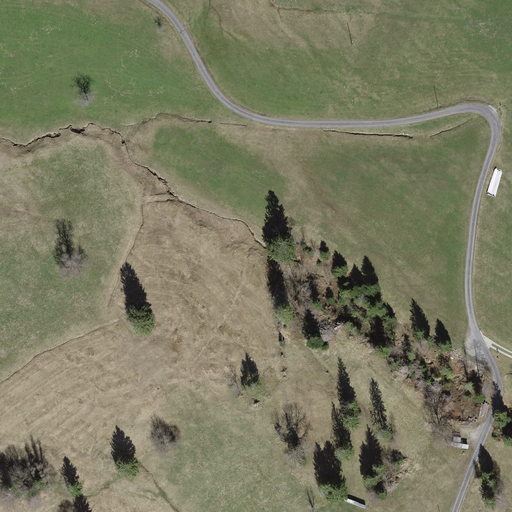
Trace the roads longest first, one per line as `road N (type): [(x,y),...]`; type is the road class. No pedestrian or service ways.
road 1 (unclassified): [(155,0),(218,97),(251,119),(400,127),(475,109),(492,117),(497,134),(472,252),(469,308),(480,338)]
road 2 (track): [(480,338),(500,388),(456,511)]
